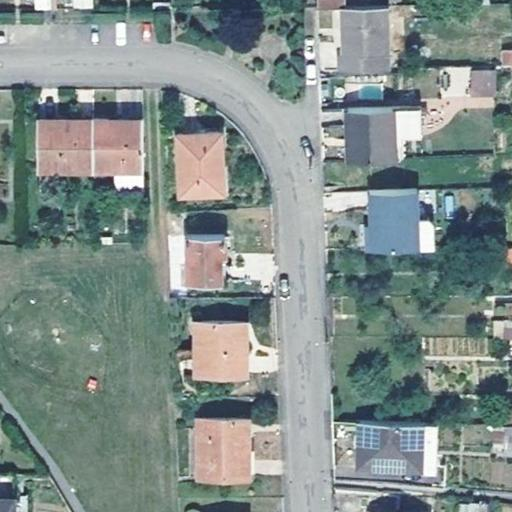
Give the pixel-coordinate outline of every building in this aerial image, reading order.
[(361,3),(348,2),(344,1),(344,50),(386,49),(386,3),(361,3)] [(498,66),(511,66),(511,49),(498,50),(498,66)] [(476,70),(477,94),(495,94),(495,70),(476,70)] [(394,110),(350,110),(351,162),(394,160),(394,110)] [(94,173),(94,122),(42,122),(41,172),(66,172),(94,173)] [(121,190),(145,190),(145,122),(94,122),(94,173),(121,173),(121,190)] [(182,137),(183,198),(224,196),(224,135),(182,137)] [(65,185),(66,172),(41,172),(41,185),(65,185)] [(417,191),(371,192),(372,225),(373,250),(420,249),(435,249),(435,223),(431,219),(420,219),(419,191),(417,191)] [(226,255),(226,236),(187,236),(187,264),(189,284),(222,283),(221,263),(222,256),(226,255)] [(511,321),(494,321),(493,338),(511,338),(511,321)] [(198,324),(197,378),(246,378),(245,326),(198,324)] [(202,421),(200,481),(248,481),(249,423),(202,421)] [(440,424),(362,421),(361,467),(401,469),(402,465),(423,467),(437,467),(437,450),(440,424)] [(13,511),(13,501),(0,501),(0,511),(13,511)]
